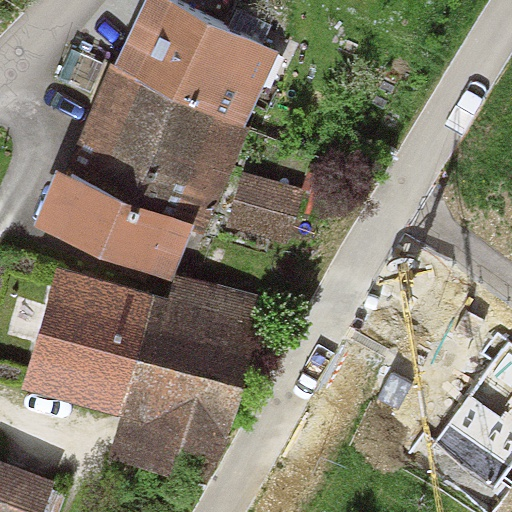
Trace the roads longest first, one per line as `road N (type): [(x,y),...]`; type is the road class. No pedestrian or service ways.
road 1 (residential): [(212,511),(511,3)]
road 2 (residential): [(0,94),(78,0)]
